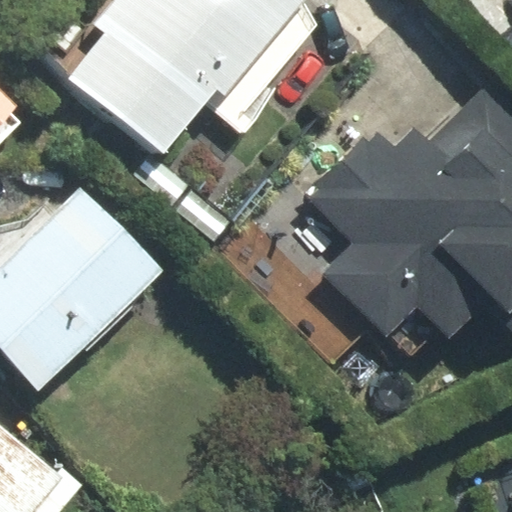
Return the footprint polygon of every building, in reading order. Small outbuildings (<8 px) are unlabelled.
[(32,0),(0,40),(0,42),(148,163),(281,0),(32,0)] [(0,123),(30,95),(0,61),(0,123)] [(321,272),(375,327),(405,298),(438,332),(473,298),(511,338),(511,108),(477,72),(418,129),(406,117),(381,141),(370,129),(307,190),(355,239),(321,272)] [(0,366),(29,396),(157,271),(72,183),(0,248),(0,366)] [(0,431),(0,511),(20,511),(53,477),(0,431)] [(511,511),(511,483),(497,489),(505,511),(511,511)]
